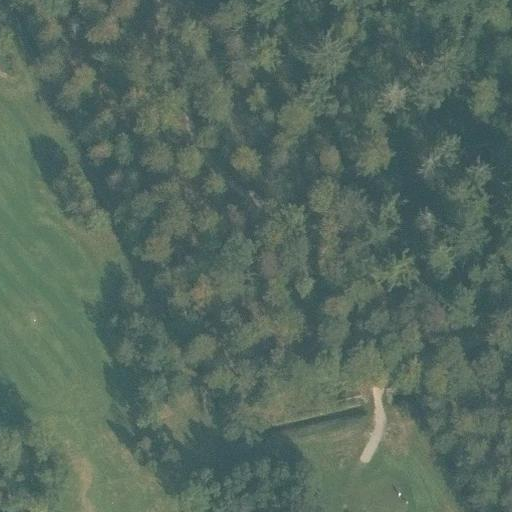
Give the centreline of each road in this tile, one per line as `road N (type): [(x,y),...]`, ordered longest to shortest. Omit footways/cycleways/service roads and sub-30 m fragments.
road 1 (track): [(154,0),(171,28),(184,118),(218,173),(310,226),(358,217)]
road 2 (track): [(511,216),(276,0)]
road 3 (track): [(511,144),(450,155),(399,198)]
road 4 (track): [(402,243),(433,317),(458,351)]
